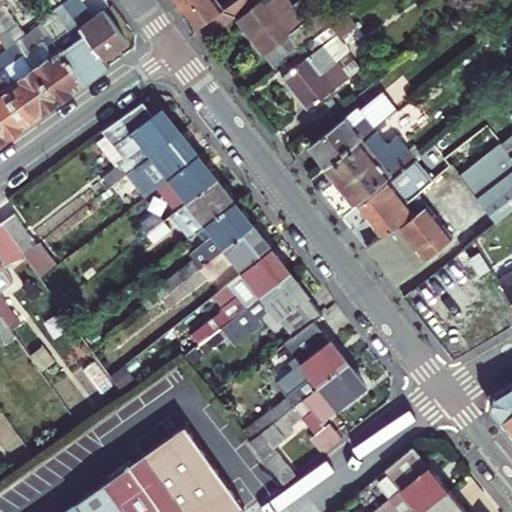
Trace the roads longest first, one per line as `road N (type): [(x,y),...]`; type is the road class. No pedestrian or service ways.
road 1 (residential): [(441,393),(173,48)]
road 2 (residential): [(173,48),(0,172)]
